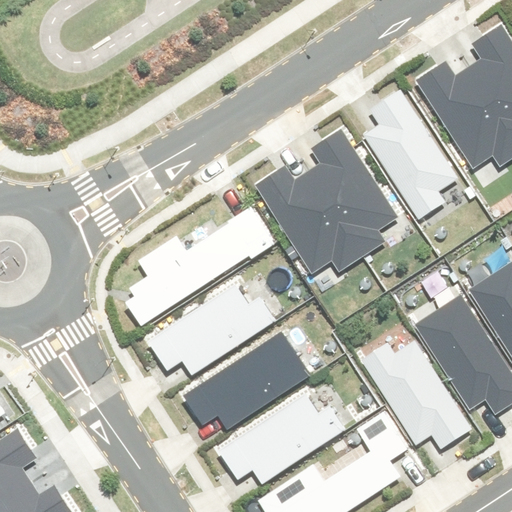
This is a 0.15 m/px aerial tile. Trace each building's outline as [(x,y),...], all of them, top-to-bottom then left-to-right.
[(472,177),(491,166),(501,182),(511,174),(511,28),(509,23),(474,45),(482,57),(457,73),(449,60),(414,82),(472,177)] [(458,181),(402,94),(371,113),(381,128),(365,138),(418,220),(445,203),(439,193),(458,181)] [(344,279),(397,246),(389,233),(408,222),(347,123),(253,182),(315,283),(337,269),(344,279)] [(276,247),(256,217),(192,259),(181,243),(148,264),(159,280),(131,298),(148,324),(223,274),(227,280),(276,247)] [(511,268),(476,293),(511,346),(511,268)] [(252,310),(239,291),(159,344),(185,384),(277,325),(263,303),(252,310)] [(511,397),(511,376),(464,302),(424,328),(475,407),(494,395),(501,405),(511,397)] [(282,335),(186,399),(204,427),(221,416),(232,432),(312,379),(282,335)] [(472,430),(416,349),(398,362),(391,351),(370,365),(423,441),(441,428),(452,444),(472,430)] [(314,419),(301,400),(223,452),(241,479),(253,471),(262,484),(342,431),(328,410),(314,419)] [(314,467),(261,501),(268,511),(362,511),(405,484),(391,462),(408,451),(387,419),(360,436),(371,453),(325,483),(314,467)] [(0,511),(73,511),(55,485),(39,495),(22,469),(38,459),(17,429),(0,440),(0,511)]
